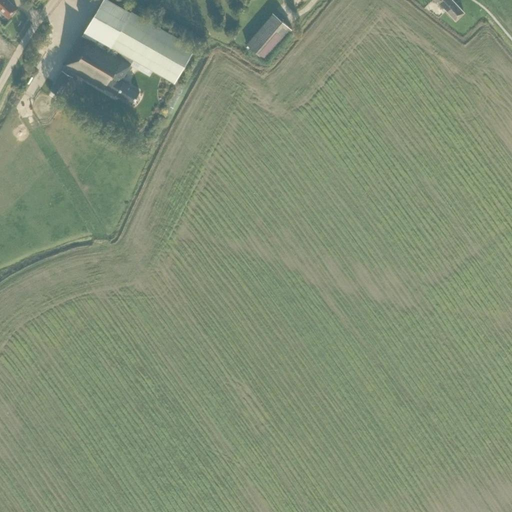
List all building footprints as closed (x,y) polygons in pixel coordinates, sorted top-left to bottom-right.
[(0,0),(0,10),(8,18),(17,9),(7,0),(0,0)] [(131,11),(110,0),(102,0),(65,67),(106,90),(107,88),(134,104),(141,91),(122,80),(130,65),(149,76),(154,70),(175,82),(195,47),(131,11)] [(464,13),(452,0),(433,0),(436,3),(438,2),(439,3),(438,5),(441,8),(442,6),(455,20),(464,13)] [(265,60),(291,29),(273,14),(246,44),(265,60)] [(62,97),(74,77),(63,71),(51,91),(62,97)]
